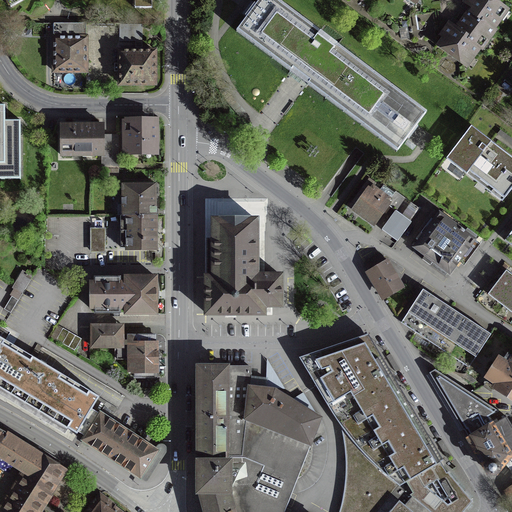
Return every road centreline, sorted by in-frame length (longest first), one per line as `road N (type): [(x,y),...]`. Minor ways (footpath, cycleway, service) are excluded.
road 1 (secondary): [(177,106),(178,466),(167,511)]
road 2 (residential): [(337,243),(492,508)]
road 3 (residential): [(337,243),(369,239),(511,331)]
road 4 (residential): [(0,61),(20,87),(46,101),(177,106)]
road 5 (residential): [(177,106),(321,224)]
road 6 (secondary): [(0,416),(159,511)]
